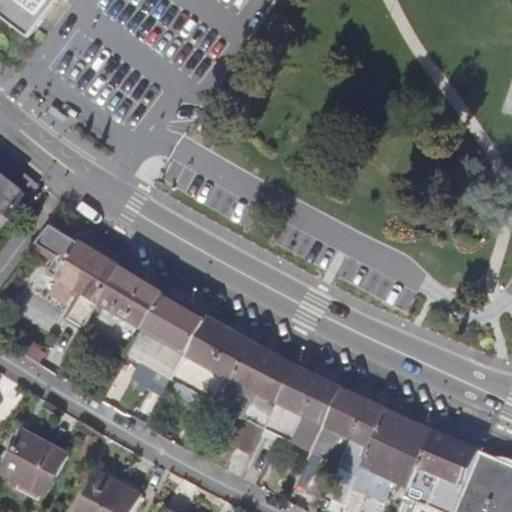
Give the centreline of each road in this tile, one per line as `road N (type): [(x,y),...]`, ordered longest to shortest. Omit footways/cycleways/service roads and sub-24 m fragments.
road 1 (residential): [(78,171),(311,310),(511,401)]
road 2 (residential): [(0,350),(290,511)]
road 3 (residential): [(0,271),(78,171)]
